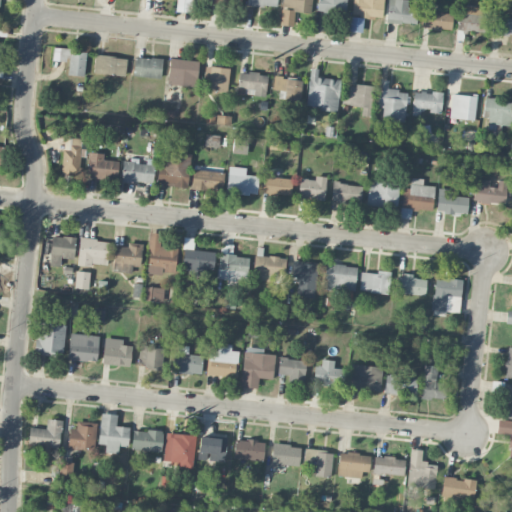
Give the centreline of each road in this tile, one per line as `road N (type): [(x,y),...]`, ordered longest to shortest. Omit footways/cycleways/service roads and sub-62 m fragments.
road 1 (residential): [(34,0),(22,117),(35,183),(5,511)]
road 2 (residential): [(487,251),(0,198)]
road 3 (residential): [(511,69),(33,17)]
road 4 (residential): [(467,434),(11,384)]
road 5 (residential): [(487,251),(467,434)]
